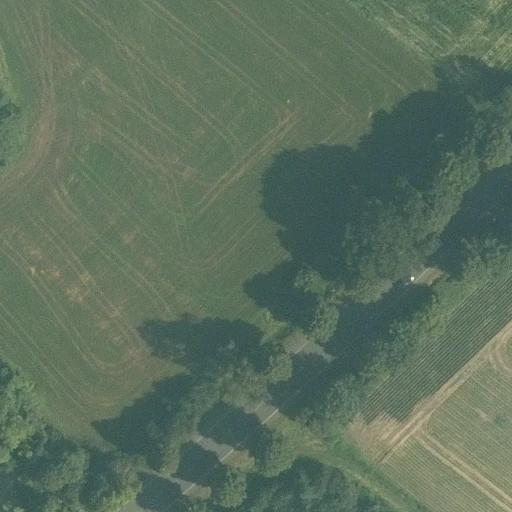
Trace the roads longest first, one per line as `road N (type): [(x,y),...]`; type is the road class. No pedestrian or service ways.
road 1 (secondary): [(511,157),(317,349),(135,511)]
road 2 (unclassified): [(0,414),(83,511)]
